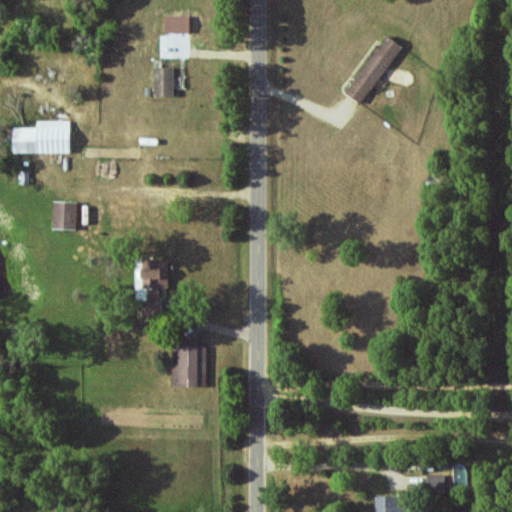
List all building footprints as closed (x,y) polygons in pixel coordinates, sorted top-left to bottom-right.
[(191,33),(190,15),(166,16),(166,33),(191,33)] [(365,105),(402,45),(385,34),(348,95),(365,105)] [(155,96),(175,96),(176,67),(156,67),(155,96)] [(72,153),(72,121),(37,121),(38,127),(15,128),(15,153),(72,153)] [(78,202),(56,201),(55,229),(78,230),(78,202)] [(170,259),(142,260),(142,265),(144,265),(144,288),(138,288),(138,301),(143,301),(143,318),(162,318),(162,289),(170,289),(170,259)] [(174,346),(173,385),(208,386),(209,347),(174,346)] [(428,474),(428,493),(446,493),(445,474),(428,474)] [(376,511),(403,511),(403,505),(397,505),(397,496),(377,496),(376,511)]
